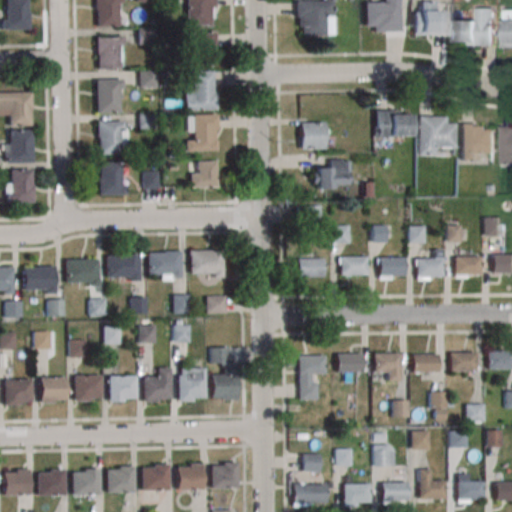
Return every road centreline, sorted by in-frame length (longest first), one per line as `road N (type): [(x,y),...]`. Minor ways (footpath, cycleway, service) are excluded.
road 1 (residential): [(262,511),(255,0)]
road 2 (residential): [(0,436),(261,431)]
road 3 (residential): [(0,234),(38,234),(87,220),(258,218)]
road 4 (residential): [(257,73),(511,83)]
road 5 (residential): [(260,317),(511,313)]
road 6 (residential): [(64,223),(59,0)]
